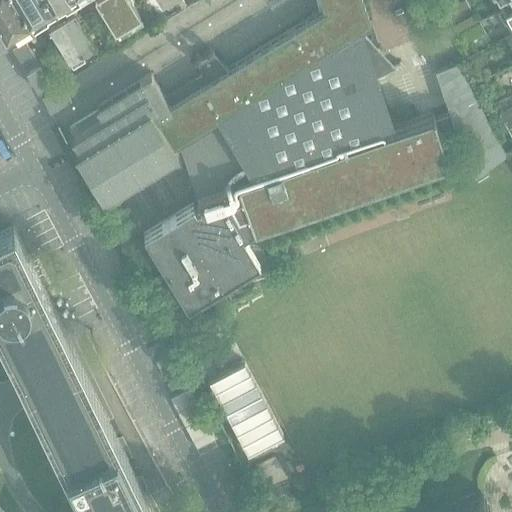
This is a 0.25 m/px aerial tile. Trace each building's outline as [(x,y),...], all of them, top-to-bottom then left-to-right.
[(22,37),(35,29),(17,0),(0,0),(0,28),(38,90),(50,83),(22,37)] [(56,12),(49,0),(17,0),(35,29),(45,23),(69,62),(82,54),(59,16),(50,22),(47,18),(56,12)] [(69,6),(79,0),(49,0),(56,12),(64,6),(67,11),(59,16),(82,54),(94,47),(69,6)] [(392,126),(391,123),(369,60),(372,59),(367,46),(365,47),(358,28),(370,23),(362,0),(320,0),(324,10),(227,70),(211,51),(205,56),(197,60),(203,74),(165,97),(150,73),(97,106),(99,109),(69,127),(74,135),(72,136),(80,149),(76,151),(102,195),(165,156),(165,158),(167,157),(192,181),(196,193),(200,206),(196,208),(193,203),(144,233),(188,305),(244,271),(248,273),(253,274),(257,272),(261,270),(264,266),(266,262),(266,257),(264,252),(261,249),(257,246),(252,246),(250,246),(243,234),(253,227),(449,160),(440,135),(456,129),(472,174),(476,173),(505,154),(453,64),(436,70),(451,113),(435,118),(433,112),(392,126)] [(94,0),(115,34),(128,26),(111,0),(94,0)] [(111,0),(128,26),(140,19),(128,0),(111,0)] [(511,22),(511,2),(504,7),(497,11),(504,23),(510,19),(511,22)] [(501,91),(496,81),(487,86),(493,97),(501,91)] [(71,99),(61,83),(42,97),(50,112),(71,99)] [(0,337),(26,391),(85,511),(154,511),(128,459),(124,451),(14,223),(0,229),(0,337)] [(244,360),(209,379),(248,452),(283,434),(244,360)] [(215,438),(189,388),(170,398),(197,448),(215,438)] [(491,511),(481,490),(436,511),(491,511)]
